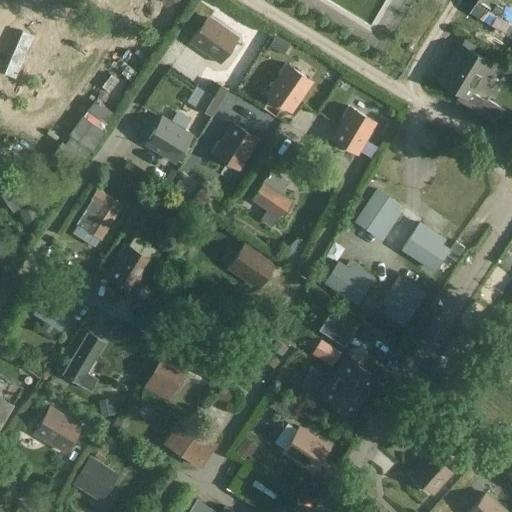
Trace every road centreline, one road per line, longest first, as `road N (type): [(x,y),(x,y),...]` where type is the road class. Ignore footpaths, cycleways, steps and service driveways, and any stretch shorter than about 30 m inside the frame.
road 1 (residential): [(0,314),(196,17)]
road 2 (residential): [(322,511),(511,220)]
road 3 (residential): [(405,93),(256,0)]
road 4 (residential): [(511,159),(405,93)]
